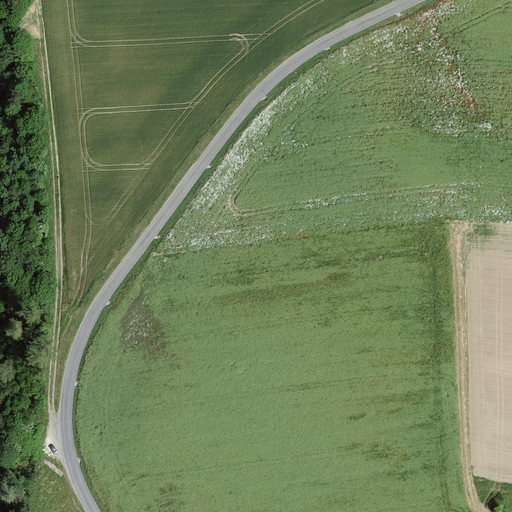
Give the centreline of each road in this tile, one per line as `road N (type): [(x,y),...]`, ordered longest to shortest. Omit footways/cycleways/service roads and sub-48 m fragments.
road 1 (tertiary): [(94,511),(65,423),(75,356),(92,314),(257,94),(309,51),(410,0)]
road 2 (track): [(65,423),(51,406),(59,295),(46,116)]
